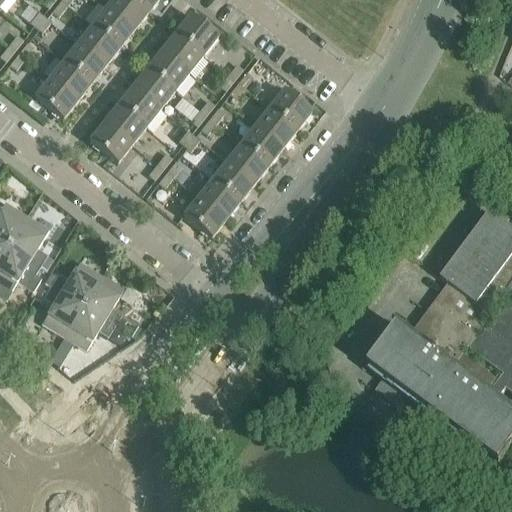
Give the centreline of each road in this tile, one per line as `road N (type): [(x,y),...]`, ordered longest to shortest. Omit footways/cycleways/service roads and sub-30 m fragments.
road 1 (unclassified): [(289,230),(383,109),(443,0)]
road 2 (residential): [(213,297),(0,129)]
road 3 (unclassified): [(106,485),(245,322)]
road 4 (unclassified): [(213,297),(82,466)]
